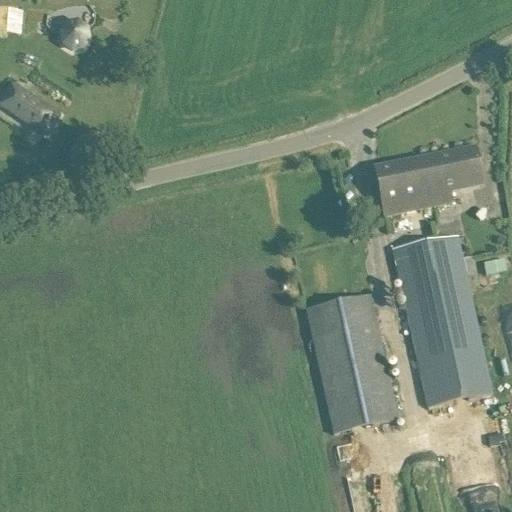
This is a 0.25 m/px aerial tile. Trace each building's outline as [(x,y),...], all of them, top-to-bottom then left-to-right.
[(0,34),(24,35),(24,9),(0,8),(0,34)] [(61,35),(61,36),(63,45),(64,46),(72,51),(82,49),(83,49),(88,41),(88,40),(86,30),(86,29),(77,25),(67,27),(66,27),(61,35)] [(34,129),(48,109),(14,86),(7,97),(16,103),(10,113),(34,129)] [(474,150),(426,160),(435,208),(454,204),(452,194),(482,189),(474,150)] [(435,208),(426,160),(375,170),(384,218),(435,208)] [(444,238),(464,234),(461,219),(441,223),(444,238)] [(393,253),(425,411),(489,398),(457,240),(393,253)] [(305,313),(334,436),(399,422),(371,298),(305,313)]
